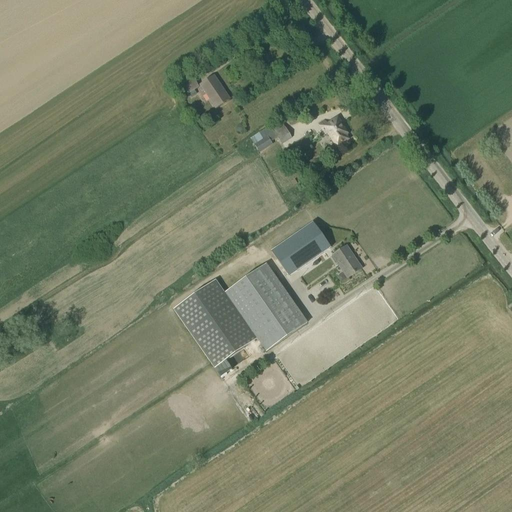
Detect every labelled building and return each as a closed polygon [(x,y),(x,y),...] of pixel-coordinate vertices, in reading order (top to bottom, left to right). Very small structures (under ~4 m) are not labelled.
[(199,86),(215,109),(229,99),(214,76),(199,86)] [(197,94),(194,91),(199,88),(194,79),(181,87),(187,96),(190,94),(192,97),(197,94)] [(281,121),(272,126),(263,130),(250,139),(259,154),(273,146),(267,137),(273,133),(281,145),(292,139),(281,121)] [(347,134),(340,124),(333,128),(330,122),(327,125),(324,121),(319,124),(325,134),(327,132),(336,147),(348,140),(345,135),(347,134)] [(313,224),(270,254),(274,260),(287,278),(330,249),(320,234),(313,224)] [(341,283),(347,279),(362,269),(347,246),(332,256),(343,274),(337,278),(341,283)] [(307,324),(266,265),(225,294),(266,352),(307,324)] [(215,281),(173,310),(214,368),(255,340),(224,295),(215,281)]
